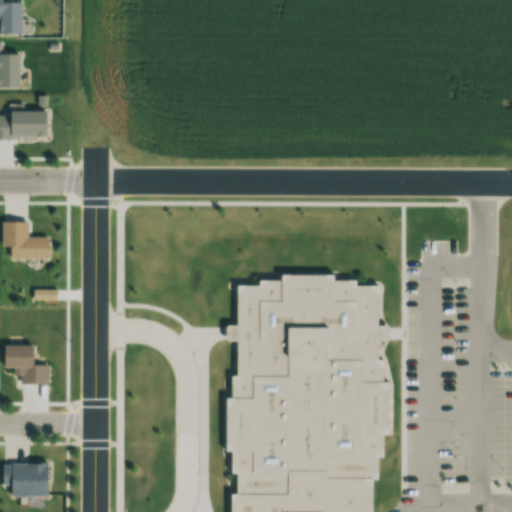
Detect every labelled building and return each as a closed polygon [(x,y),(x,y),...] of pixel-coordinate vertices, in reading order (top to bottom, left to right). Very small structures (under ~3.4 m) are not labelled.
[(0,87),(15,87),(15,54),(0,53),(0,87)] [(42,113),(0,113),(0,137),(42,138),(42,113)] [(0,245),(7,245),(7,258),(46,258),(46,237),(25,237),(25,221),(0,221),(0,245)] [(227,290),(249,291),(249,285),(270,285),(270,277),(329,277),(328,283),(350,283),(350,289),(373,289),(373,328),(383,328),(383,347),(371,347),(370,363),(376,365),(376,386),(384,386),(384,439),(374,439),(374,463),(367,463),(367,485),(361,485),(361,511),(221,511),(222,500),(229,500),(229,478),(221,478),(221,458),(214,456),(215,403),(223,403),(223,378),(230,378),(231,342),(218,342),(218,328),(226,328),(227,290)] [(33,346),(1,346),(1,368),(12,368),(12,374),(19,374),(19,383),(48,384),(48,364),(33,364),(33,346)] [(45,463),(0,463),(0,474),(0,484),(7,484),(7,496),(45,495),(45,463)]
